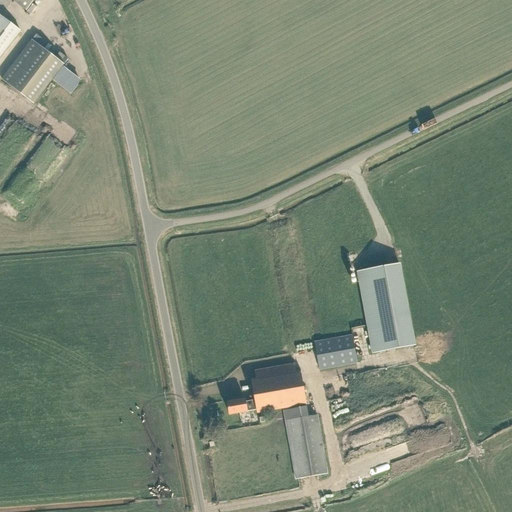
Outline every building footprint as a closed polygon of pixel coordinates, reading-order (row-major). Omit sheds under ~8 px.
[(11,0),(26,11),(34,0),(11,0)] [(0,57),(20,31),(0,15),(0,57)] [(32,40),(3,80),(35,104),(65,64),(32,40)] [(357,271),(372,351),(412,343),(397,263),(357,271)] [(352,334),(315,341),(320,368),(358,361),(352,334)] [(245,399),(227,402),(230,415),(247,412),(247,411),(257,410),(258,413),(286,408),(287,409),(283,410),(285,422),(307,418),(305,405),(306,404),(300,371),(295,372),(294,364),(254,371),(256,379),(252,380),(255,399),(245,401),(245,399)] [(342,399),(329,401),(331,414),(344,411),(342,399)] [(307,418),(285,422),(296,481),(327,475),(316,416),(307,418)]
